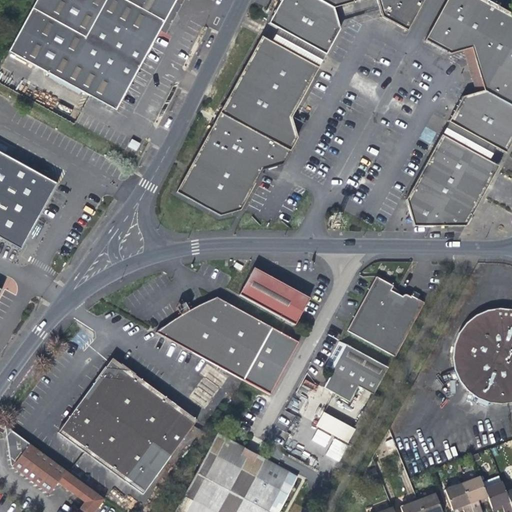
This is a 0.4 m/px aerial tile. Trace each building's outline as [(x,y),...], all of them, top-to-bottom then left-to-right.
[(113,112),(124,90),(173,0),(35,0),(18,33),(6,54),(89,99),(113,112)] [(277,30),(323,56),(324,56),(325,54),(331,44),(338,31),(332,9),(319,2),(315,0),(279,0),(272,15),(277,30)] [(364,0),(374,0),(377,11),(383,0),(315,0),(319,2),(332,9),(347,5),(357,2),(364,0)] [(383,0),(377,11),(379,19),(405,33),(423,0),(383,0)] [(470,50),(482,92),(511,108),(511,16),(481,0),(446,0),(424,43),(449,57),(470,50)] [(277,30),(274,35),(270,43),(316,68),(320,61),(323,56),(277,30)] [(317,69),(316,68),(270,43),(254,47),(218,113),(289,152),(295,139),(289,119),(317,69)] [(509,145),(511,139),(511,108),(482,92),(462,97),(461,100),(448,124),(449,124),(494,149),(509,145)] [(66,118),(74,123),(79,115),(70,111),(66,118)] [(260,171),(271,168),(281,166),(284,160),(289,152),(218,113),(206,133),(174,192),(205,210),(218,217),(230,213),(239,211),(260,171)] [(487,162),(491,155),(494,149),(449,124),(445,130),(441,137),(487,162)] [(491,178),(487,162),(441,137),(405,201),(411,226),(426,226),(464,227),(491,178)] [(127,146),(136,151),(140,143),(132,138),(127,146)] [(0,240),(18,251),(54,186),(0,155),(0,240)] [(308,299),(275,281),(253,269),(238,297),(259,309),(293,327),(308,299)] [(411,296),(410,297),(404,294),(403,295),(402,296),(391,290),(394,286),(376,277),(346,330),(394,356),(424,303),(411,296)] [(155,334),(242,382),(270,329),(215,299),(194,308),(186,313),(184,310),(177,313),(179,317),(164,326),(155,334)] [(478,396),(482,398),(491,401),(501,403),(511,402),(511,401),(511,308),(505,307),(492,309),(481,313),(471,321),(463,330),(458,342),(455,355),(457,368),(461,378),(468,389),(478,396)] [(357,388),(372,396),(387,369),(339,343),(324,370),(331,373),(327,381),(330,383),(329,385),(327,388),(330,390),(328,393),(348,404),(357,388)] [(198,423),(167,400),(131,373),(127,377),(125,372),(111,373),(109,378),(105,374),(59,434),(122,481),(143,497),(198,423)] [(378,399),(372,396),(354,430),(346,444),(352,448),(378,399)] [(354,430),(322,413),(315,428),(346,444),(354,430)] [(14,462),(28,443),(4,426),(0,431),(8,458),(14,462)] [(219,435),(175,511),(278,511),(297,479),(250,452),(219,435)] [(57,483),(65,471),(28,443),(14,462),(10,467),(48,495),(57,483)] [(89,489),(65,471),(57,483),(80,500),(89,489)] [(480,483),(483,489),(485,497),(487,501),(489,505),(495,503),(496,507),(500,505),(502,511),(504,511),(511,509),(509,504),(504,492),(498,476),(480,483)] [(480,511),(477,504),(481,503),(480,500),(480,499),(485,497),(483,489),(480,483),(478,477),(460,484),(466,498),(471,511),(480,511)] [(462,511),(471,511),(466,498),(460,484),(443,490),(445,496),(451,510),(458,508),(459,511),(462,510),(462,511)] [(89,489),(80,500),(83,503),(78,510),(81,511),(93,511),(103,500),(89,489)] [(433,494),(416,500),(420,511),(439,511),(433,494)] [(420,511),(416,500),(399,506),(401,511),(420,511)]
